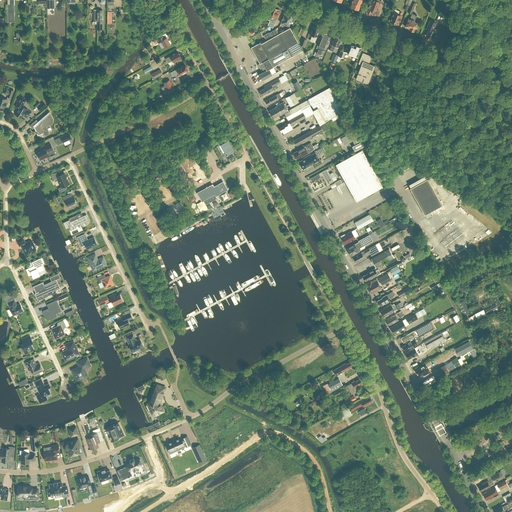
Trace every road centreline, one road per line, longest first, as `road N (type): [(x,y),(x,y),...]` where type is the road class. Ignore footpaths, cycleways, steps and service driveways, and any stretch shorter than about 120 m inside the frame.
road 1 (secondary): [(432,416),(220,31)]
road 2 (unclassified): [(344,327),(210,86)]
road 3 (unclassified): [(511,84),(285,0)]
road 4 (unclassified): [(444,511),(402,453),(344,327)]
road 5 (residential): [(187,417),(76,464),(0,471)]
road 6 (residential): [(146,325),(68,156)]
road 7 (residential): [(203,410),(344,327)]
road 8 (residential): [(68,156),(210,86)]
road 9 (residential): [(66,385),(6,260)]
